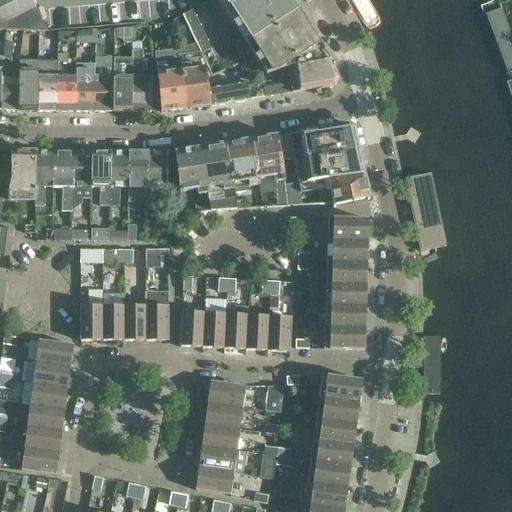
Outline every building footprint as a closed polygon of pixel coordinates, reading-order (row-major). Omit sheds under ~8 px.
[(31,0),(0,0),(0,29),(47,31),(35,7),(31,0)] [(290,0),(236,0),(228,6),(237,19),(233,22),(235,26),(239,23),(249,37),(250,39),(296,9),(290,0)] [(296,9),(250,39),(252,42),(259,52),(254,56),(256,59),(261,55),(272,72),(278,70),(281,69),(287,67),(329,60),(319,44),(296,9)] [(511,37),(501,9),(487,14),(508,70),(511,68),(511,37)] [(193,10),(182,15),(201,53),(211,48),(193,10)] [(113,29),(114,38),(131,37),(131,28),(113,29)] [(77,32),(76,42),(90,43),(90,41),(96,41),(96,29),(84,29),(84,31),(77,32)] [(76,43),(76,42),(77,32),(58,32),(57,43),(76,43)] [(18,65),(11,64),(13,42),(5,42),(2,78),(1,110),(18,111),(18,65)] [(175,49),(181,70),(185,109),(210,106),(207,82),(205,67),(193,43),(175,49)] [(155,52),(157,73),(161,112),(185,109),(181,70),(175,49),(155,52)] [(38,77),(38,111),(56,111),(57,77),(57,54),(57,51),(47,51),(46,77),(38,77)] [(112,77),(112,111),(131,112),(131,77),(132,51),(122,51),(122,77),(112,77)] [(131,77),(131,112),(156,112),(154,77),(142,77),(142,51),(132,51),(131,77)] [(76,77),(75,111),(94,111),(95,77),(95,53),(85,53),(84,77),(76,77)] [(57,77),(56,111),(75,111),(76,77),(67,77),(67,54),(57,54),(57,77)] [(95,77),(94,111),(112,111),(112,77),(104,77),(105,58),(95,58),(95,77)] [(263,88),(264,97),(334,86),(335,86),(338,80),(336,80),(329,60),(287,67),(290,83),(263,88)] [(29,77),(30,65),(18,65),(18,111),(38,111),(38,77),(29,77)] [(227,79),(207,82),(210,106),(249,100),(248,94),(247,84),(236,65),(229,68),(232,82),(228,83),(227,79)] [(349,124),(299,132),(302,149),(303,158),(312,156),(312,157),(319,156),(358,149),(353,128),(349,124)] [(289,134),(277,136),(281,161),(294,159),(303,158),(302,149),(293,150),(289,134)] [(277,136),(252,140),(259,180),(273,178),(274,183),(285,181),(284,176),(281,161),(277,136)] [(252,140),(226,144),(233,184),(248,182),(248,187),(259,185),(258,180),(259,180),(252,140)] [(226,144),(201,148),(208,189),(222,186),(223,191),(233,189),(233,184),(226,144)] [(201,148),(175,153),(176,163),(179,193),(197,190),(198,195),(208,194),(207,189),(208,189),(201,148)] [(364,175),(358,149),(319,156),(312,157),(312,156),(303,158),(294,159),(297,184),(299,183),(314,181),(364,175)] [(35,192),(35,152),(11,152),(11,160),(11,175),(8,200),(34,201),(35,201),(35,192)] [(35,201),(34,201),(35,211),(45,212),(44,187),(54,188),(54,152),(35,152),(35,192),(35,201)] [(54,152),(54,188),(62,189),(62,219),(71,220),(72,212),(72,211),(73,152),(54,152)] [(73,152),(72,211),(82,204),(82,197),(91,197),(91,188),(92,152),(73,152)] [(92,152),(91,188),(100,188),(100,207),(109,207),(110,207),(110,152),(92,152)] [(110,152),(110,207),(120,207),(120,188),(129,188),(129,152),(110,152)] [(148,153),(129,152),(129,188),(129,202),(148,202),(148,153)] [(148,153),(148,202),(148,207),(157,207),(157,188),(167,188),(167,153),(148,153)] [(425,172),(410,175),(424,247),(440,244),(425,172)] [(364,175),(314,181),(315,191),(330,189),(333,205),(369,198),(364,175)] [(315,191),(314,181),(299,183),(300,192),(301,193),(315,191)] [(300,192),(299,183),(297,184),(285,186),(289,206),(303,205),(301,193),(300,192)] [(289,206),(285,186),(274,187),(277,207),(289,206)] [(235,198),(209,202),(210,211),(237,209),(235,198)] [(196,212),(210,211),(209,202),(208,200),(195,201),(196,212)] [(299,218),(279,219),(280,234),(300,233),(299,218)] [(328,219),(328,223),(327,242),(332,241),(367,242),(368,220),(328,219)] [(24,225),(24,233),(35,233),(34,225),(24,225)] [(126,226),(126,232),(126,241),(134,241),(134,226),(126,226)] [(70,232),(70,231),(53,232),(54,242),(70,242),(70,241),(70,232)] [(54,241),(53,232),(44,232),(45,241),(54,241)] [(91,232),(70,232),(70,241),(91,241),(91,232)] [(110,232),(110,241),(126,241),(126,232),(110,232)] [(0,240),(0,248),(11,250),(12,243),(5,242),(0,240)] [(332,252),(310,251),(310,253),(310,263),(311,263),(326,263),(366,264),(367,242),(332,241),(332,252)] [(0,248),(0,255),(4,256),(10,257),(11,250),(0,248)] [(80,251),(80,264),(85,264),(89,264),(89,251),(80,251)] [(105,251),(105,264),(124,264),(124,251),(105,251)] [(124,251),(124,264),(133,264),(133,252),(124,251)] [(168,269),(168,251),(145,251),(145,270),(168,269)] [(298,253),(297,262),(310,263),(310,253),(298,253)] [(310,263),(297,262),(297,271),(311,271),(311,263),(310,263)] [(326,263),(326,285),(366,286),(366,264),(326,263)] [(183,277),(182,290),(193,291),(193,277),(183,277)] [(218,279),(218,284),(218,293),(226,293),(227,279),(218,279)] [(227,279),(226,293),(235,293),(236,280),(227,279)] [(262,281),(261,287),(261,295),(270,295),(270,282),(262,281)] [(270,282),(270,295),(278,296),(279,282),(270,282)] [(326,285),(325,305),(365,307),(366,286),(326,285)] [(146,295),(146,307),(146,342),(168,342),(168,307),(168,295),(146,295)] [(102,306),(80,306),(80,342),(102,342),(102,306)] [(124,307),(102,306),(102,342),(124,342),(124,307)] [(225,315),(224,349),(245,351),(247,316),(247,307),(234,306),(233,315),(225,315)] [(325,306),(325,328),(364,329),(365,307),(325,306)] [(146,307),(124,307),(124,342),(146,342),(146,307)] [(203,313),(181,312),(180,347),(202,348),(203,313)] [(203,313),(202,348),(224,349),(225,315),(203,313)] [(247,316),(245,351),(267,352),(269,317),(247,316)] [(269,317),(267,352),(289,353),(291,318),(269,317)] [(325,328),(325,350),(364,350),(364,329),(325,328)] [(4,336),(3,345),(6,346),(16,347),(17,338),(4,336)] [(439,336),(423,336),(423,393),(439,393),(439,336)] [(309,341),(295,340),(295,350),(309,350),(309,341)] [(39,341),(36,363),(70,367),(73,346),(39,341)] [(36,363),(33,384),(68,389),(70,367),(36,363)] [(0,370),(0,379),(12,381),(13,373),(0,370)] [(322,376),(322,379),(319,398),(359,403),(362,381),(322,376)] [(286,377),(286,387),(300,385),(300,377),(286,377)] [(0,379),(0,388),(1,389),(11,390),(12,381),(0,379)] [(210,382),(207,404),(242,409),(245,387),(210,382)] [(33,384),(30,406),(65,410),(68,389),(33,384)] [(284,386),(269,387),(269,396),(267,410),(282,412),(284,396),(284,386)] [(319,398),(316,419),(356,424),(359,403),(319,398)] [(207,404),(204,425),(239,430),(242,409),(207,404)] [(30,406),(27,427),(62,432),(65,410),(30,406)] [(353,446),(356,424),(316,419),(314,441),(353,446)] [(263,434),(274,435),(276,435),(278,426),(265,424),(263,434)] [(204,425),(201,447),(236,452),(239,430),(204,425)] [(27,427),(24,449),(59,454),(62,432),(27,427)] [(314,441),(311,461),(350,467),(353,446),(314,441)] [(201,447),(198,469),(233,473),(236,452),(201,447)] [(264,447),(263,456),(276,457),(277,448),(264,447)] [(277,448),(276,457),(290,459),(291,450),(277,448)] [(24,449),(21,471),(56,475),(59,454),(24,449)] [(276,457),(263,456),(261,471),(260,478),(274,481),(277,466),(275,466),(276,457)] [(276,457),(275,466),(277,466),(288,468),(290,459),(276,457)] [(302,461),(290,459),(288,468),(293,468),(294,465),(302,466),(302,461)] [(310,462),(308,484),(347,489),(350,467),(310,462)] [(233,473),(198,469),(196,490),(230,495),(233,473)] [(260,478),(261,471),(253,470),(249,474),(249,477),(260,478)] [(16,479),(7,477),(7,480),(6,483),(6,488),(14,490),(16,479)] [(94,477),(92,491),(100,492),(103,479),(94,477)] [(33,489),(45,490),(46,481),(34,480),(33,489)] [(54,490),(56,482),(49,480),(47,489),(54,490)] [(128,484),(128,487),(126,498),(134,499),(137,486),(128,484)] [(308,484),(305,504),(344,510),(347,489),(308,484)] [(137,486),(134,499),(143,501),(146,488),(137,486)] [(171,493),(170,497),(168,506),(177,508),(179,494),(171,493)] [(255,493),(253,502),(266,505),(268,496),(255,493)] [(179,494),(177,508),(185,510),(188,496),(179,494)] [(213,501),(212,505),(211,511),(219,511),(222,503),(213,501)] [(222,503),(219,511),(228,511),(230,505),(222,503)]
